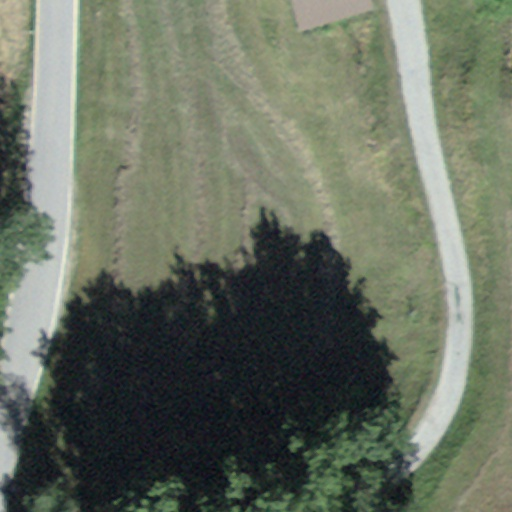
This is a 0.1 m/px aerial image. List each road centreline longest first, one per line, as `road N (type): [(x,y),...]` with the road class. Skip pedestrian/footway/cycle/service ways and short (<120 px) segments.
road 1 (track): [(355,511),(435,430),(458,365),(461,286),(398,0)]
road 2 (tertiary): [(54,0),(49,229),(0,446)]
